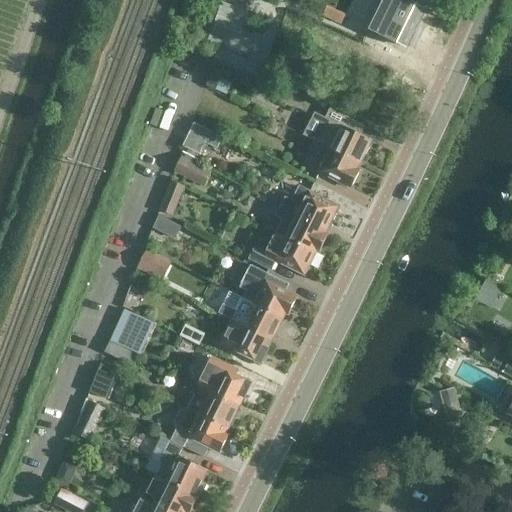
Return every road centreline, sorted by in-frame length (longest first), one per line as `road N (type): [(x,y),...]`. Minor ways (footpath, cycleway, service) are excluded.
road 1 (tertiary): [(248,511),(491,0)]
road 2 (track): [(0,115),(42,0)]
